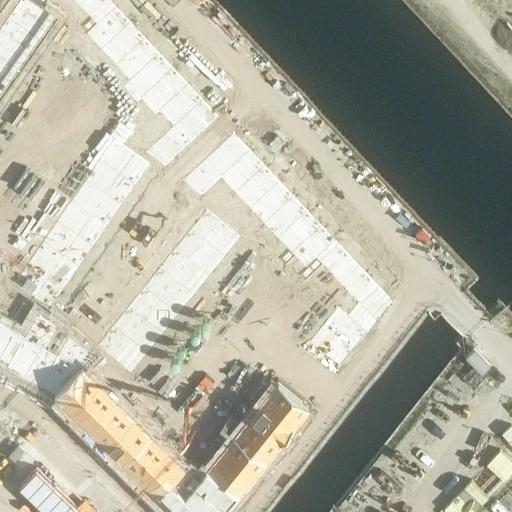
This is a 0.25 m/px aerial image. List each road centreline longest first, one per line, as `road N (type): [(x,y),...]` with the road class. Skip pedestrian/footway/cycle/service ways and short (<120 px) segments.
road 1 (residential): [(169,0),(434,279)]
road 2 (residential): [(434,279),(243,511)]
road 3 (residential): [(409,511),(511,362)]
